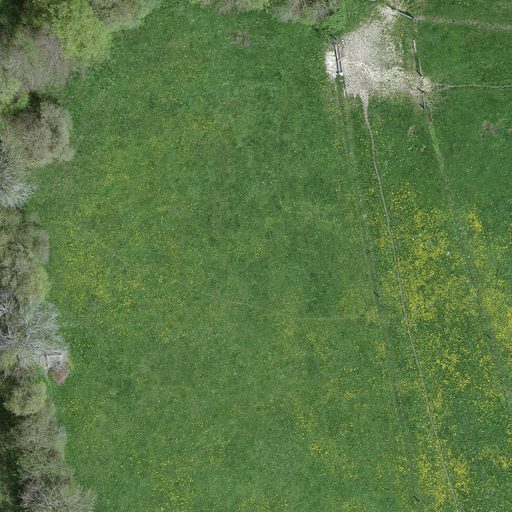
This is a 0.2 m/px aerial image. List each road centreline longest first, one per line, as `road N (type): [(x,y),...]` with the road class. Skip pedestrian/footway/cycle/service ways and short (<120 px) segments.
road 1 (track): [(412,511),(335,64)]
road 2 (track): [(379,0),(335,64),(230,45)]
